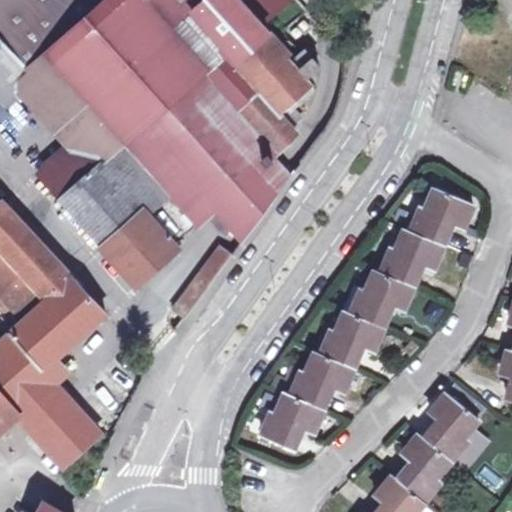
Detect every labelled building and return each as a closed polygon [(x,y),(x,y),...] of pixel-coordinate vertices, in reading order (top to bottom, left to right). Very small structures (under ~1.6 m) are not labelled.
[(0,0),(0,94),(47,55),(89,102),(74,116),(90,134),(41,176),(60,197),(185,91),(257,175),(277,157),(302,134),(296,127),(306,119),(297,109),(317,91),(313,87),(316,85),(310,79),(322,68),(313,57),(300,68),(262,25),(244,4),(240,0),(0,0)] [(249,0),(244,4),(262,25),(290,0),(249,0)] [(47,55),(0,94),(0,116),(23,96),(63,143),(34,168),(41,176),(90,134),(74,116),(89,102),(47,55)] [(185,91),(60,197),(103,245),(145,208),(151,215),(173,195),(201,228),(217,213),(242,243),(293,175),(277,157),(257,175),(185,91)] [(353,312),(346,309),(337,329),(334,328),(323,353),(317,350),(308,371),(303,370),(293,393),(287,391),(278,411),(274,410),(264,434),(293,447),(300,433),(293,430),(296,424),(313,431),(330,393),(324,391),(327,383),(343,391),(359,354),(352,350),(355,343),(373,350),(390,311),(382,308),(385,301),(403,309),(420,269),(413,266),(415,261),(432,268),(449,231),(443,228),(446,221),(462,228),(473,204),(438,188),(429,209),(425,207),(414,231),(407,228),(398,249),(394,247),(383,272),(376,269),(367,289),(364,287),(353,312)] [(47,299),(18,325),(0,340),(0,393),(20,416),(67,468),(83,453),(103,434),(60,385),(45,369),(60,356),(107,315),(4,202),(0,205),(0,247),(3,251),(25,275),(47,299)] [(145,208),(103,245),(139,286),(182,248),(151,215),(145,208)] [(173,309),(185,319),(196,305),(225,266),(234,254),(220,244),(173,309)] [(0,296),(25,275),(3,251),(0,252),(0,296)] [(25,275),(0,296),(0,305),(0,306),(7,305),(10,316),(18,325),(47,299),(25,275)] [(356,284),(346,309),(353,312),(364,287),(356,284)] [(7,305),(0,306),(10,316),(7,305)] [(511,323),(511,325),(511,324),(511,350),(509,349),(503,374),(511,376),(511,389),(510,399),(511,399),(511,323)] [(45,369),(60,385),(74,372),(60,356),(45,369)] [(415,511),(422,504),(441,480),(437,477),(469,438),(464,434),(478,416),(448,392),(432,412),(445,424),(441,429),(436,426),(426,437),(423,434),(406,454),(419,464),(414,471),(409,467),(399,478),(395,475),(378,495),(391,505),(385,511),(381,509),(378,511),(415,511)] [(0,433),(20,416),(0,393),(0,433)] [(457,458),(467,466),(475,457),(465,449),(457,458)] [(83,453),(67,468),(80,483),(89,474),(83,468),(91,461),(83,453)] [(106,472),(99,468),(95,476),(91,487),(98,490),(106,472)] [(63,511),(45,501),(38,511),(63,511)]
